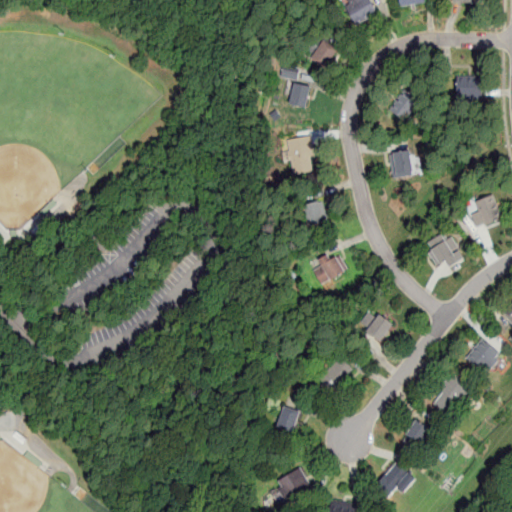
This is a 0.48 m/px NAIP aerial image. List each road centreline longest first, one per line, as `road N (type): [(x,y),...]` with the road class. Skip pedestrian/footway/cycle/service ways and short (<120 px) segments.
road 1 (residential): [(511,40),(400,46),(363,77),(352,106),(351,145),(376,237),(405,281),(446,316)]
road 2 (residential): [(511,259),(446,316),(349,443)]
